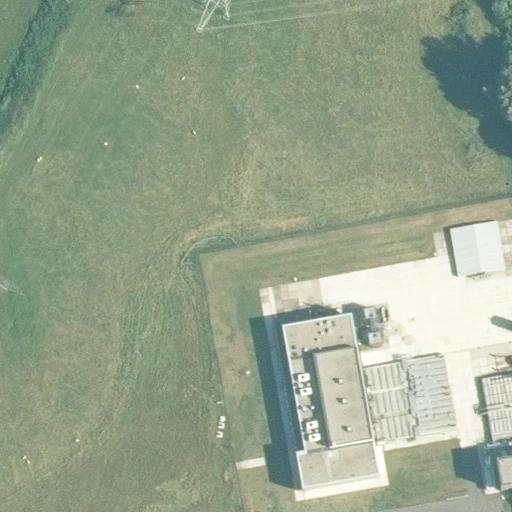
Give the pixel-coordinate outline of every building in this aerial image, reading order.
[(362,268),(374,266),(370,243),(358,245),(362,268)] [(317,276),(329,274),(325,250),(313,253),(317,276)] [(378,479),(356,353),(350,318),(273,332),(277,350),(285,349),(288,363),(279,365),(301,492),(378,479)] [(288,363),(285,349),(277,350),(279,365),(288,363)] [(511,386),(477,393),(488,452),(511,447),(511,386)] [(395,446),(384,448),(386,459),(397,457),(395,446)] [(511,489),(511,460),(497,463),(501,491),(511,489)]
